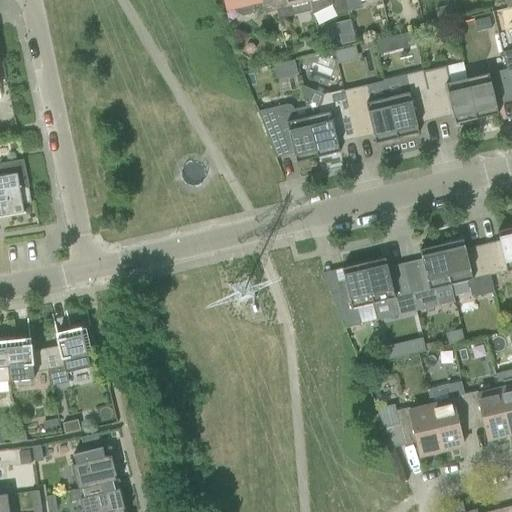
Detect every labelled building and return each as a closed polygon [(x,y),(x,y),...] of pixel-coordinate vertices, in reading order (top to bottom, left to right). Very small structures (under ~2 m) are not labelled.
[(276,12),(272,0),(223,0),(226,10),(235,8),(236,14),(241,18),(250,15),(253,10),(252,3),(259,2),(262,15),(276,12)] [(272,0),(276,12),(289,9),(288,5),(307,0),(272,0)] [(308,0),(312,15),(332,6),(336,15),(348,13),(347,9),(344,0),(308,0)] [(367,0),(344,0),(347,9),(360,6),(359,2),(367,0)] [(511,51),(502,54),(506,71),(511,96),(511,51)] [(476,120),(466,80),(450,84),(446,67),(422,73),(426,90),(433,118),(451,114),(454,126),(476,120)] [(511,99),(511,96),(506,71),(466,80),(476,120),(498,115),(495,103),(511,99)] [(366,86),(343,92),(354,137),(372,133),(375,145),(397,140),(387,99),(370,103),(366,86)] [(426,90),(387,99),(397,140),(418,134),(415,123),(433,118),(426,90)] [(354,137),(343,92),(326,96),(318,112),(319,116),(307,118),(317,159),(339,153),(336,142),(354,137)] [(289,106),(287,105),(258,112),(256,107),(255,107),(275,159),(277,159),(276,156),(293,152),(295,164),(317,159),(307,118),(295,121),(293,110),(292,109),(292,108),(290,107),(289,106)] [(0,214),(7,213),(8,217),(23,214),(22,205),(31,204),(28,187),(23,165),(7,168),(3,174),(3,177),(0,177),(0,214)] [(511,271),(511,228),(497,232),(499,244),(482,248),(490,277),(511,271)] [(490,277),(482,248),(465,252),(462,240),(441,246),(451,286),(467,282),(471,299),(494,293),(490,277)] [(451,286),(441,246),(419,251),(422,263),(405,267),(416,312),(438,307),(434,290),(451,286)] [(416,312),(405,267),(387,271),(385,259),(363,264),(373,305),(389,301),(393,317),(416,312)] [(373,305),(363,264),(341,270),(344,284),(339,285),(338,283),(337,283),(339,293),(331,295),(330,292),(329,292),(344,329),(360,326),(356,309),(373,305)] [(68,383),(66,374),(89,368),(86,355),(87,355),(82,335),(81,335),(80,330),(55,335),(57,341),(56,341),(57,347),(44,350),(48,371),(49,371),(52,387),(68,383)] [(29,340),(5,342),(9,382),(33,380),(32,374),(48,371),(44,350),(32,352),(31,346),(30,346),(29,340)] [(0,383),(9,382),(5,342),(0,342),(0,383)] [(422,343),(409,346),(411,355),(425,352),(422,343)] [(511,387),(498,391),(509,435),(511,434),(511,387)] [(509,435),(498,391),(478,396),(477,392),(463,395),(470,422),(482,419),(487,440),(509,435)] [(451,402),(430,407),(441,451),(463,446),(458,425),(470,422),(463,395),(450,398),(451,402)] [(409,408),(395,412),(402,438),(414,435),(419,456),(441,451),(430,407),(410,412),(409,408)] [(57,420),(42,423),(44,434),(59,431),(57,420)] [(64,434),(79,431),(77,421),(62,424),(64,434)] [(40,446),(32,448),(34,463),(43,462),(40,446)] [(76,465),(71,467),(76,485),(77,490),(78,490),(110,482),(110,483),(119,481),(118,480),(115,480),(115,477),(116,477),(111,457),(105,458),(102,449),(102,448),(72,456),(73,457),(74,457),(76,465)] [(20,466),(30,465),(28,452),(18,453),(20,466)] [(73,491),(69,492),(71,503),(79,501),(82,511),(123,511),(124,510),(119,490),(113,491),(110,483),(110,482),(78,490),(77,490),(73,491)] [(32,507),(41,506),(38,491),(30,493),(32,507)] [(9,511),(7,495),(0,496),(0,511),(9,511)] [(46,497),(47,511),(56,511),(54,496),(46,497)]
